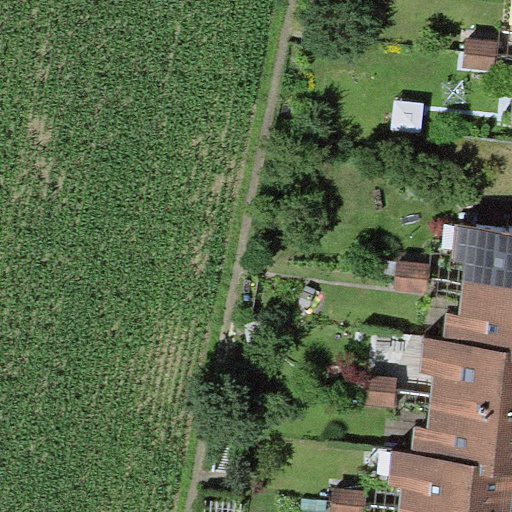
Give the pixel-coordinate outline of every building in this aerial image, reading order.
[(499,42),(465,39),(463,68),(497,71),(499,42)] [(466,261),(463,289),(511,293),(511,230),(455,225),(451,260),(466,261)] [(398,260),(395,289),(425,293),(429,264),(398,260)] [(511,293),(463,289),(461,314),(447,312),(444,344),(508,351),(507,358),(511,358),(511,293)] [(434,375),(432,403),(511,410),(511,358),(507,358),(508,351),(444,344),(422,341),(419,373),(434,375)] [(397,379),(366,375),(363,403),(394,407),(397,379)] [(511,410),(432,403),(430,428),(412,426),(410,456),(479,463),(478,471),(511,474),(511,410)] [(510,511),(511,494),(511,474),(478,471),(479,463),(410,456),(391,455),(388,486),(402,487),(400,511),(510,511)] [(365,511),(366,489),(332,487),(330,511),(365,511)]
